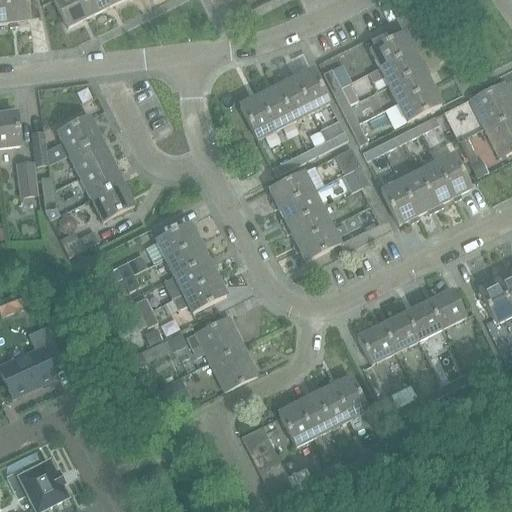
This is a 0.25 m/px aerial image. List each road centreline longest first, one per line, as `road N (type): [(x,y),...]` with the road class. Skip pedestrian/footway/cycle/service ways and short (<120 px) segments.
road 1 (residential): [(252,509),(211,416),(301,372),(309,362),(311,315)]
road 2 (residential): [(311,315),(511,219)]
road 3 (residential): [(188,63),(297,36),(368,0)]
road 4 (residential): [(210,165),(267,287),(286,307),(311,315)]
road 5 (residential): [(108,66),(148,164),(173,174),(210,165)]
road 6 (residential): [(121,511),(80,441),(48,432),(0,451)]
road 7 (unknown): [(211,416),(105,479)]
